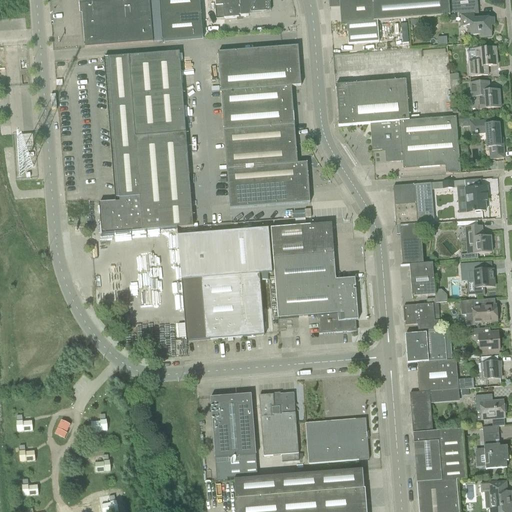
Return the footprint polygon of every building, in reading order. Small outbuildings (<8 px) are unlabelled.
[(80,0),(84,49),(96,48),(153,43),(149,0),(80,0)] [(199,0),(159,0),(163,42),(202,39),(203,39),(199,0)] [(214,0),(215,7),(222,7),(223,20),(238,18),(238,16),(240,16),(240,18),(248,18),(250,14),(266,12),(269,4),(269,0),(214,0)] [(341,25),(346,25),(377,22),(449,17),(449,15),(449,10),(448,6),(447,0),(329,0),(330,9),(339,8),(341,25)] [(448,6),(449,10),(449,15),(460,14),(460,16),(463,16),(466,16),(473,15),(473,16),(478,15),(476,0),(468,0),(465,1),(448,6)] [(463,16),(460,16),(461,28),(466,27),(467,36),(470,36),(480,36),(480,38),(481,38),(491,37),(490,27),(493,27),(493,20),(473,21),(473,16),(473,15),(466,16),(463,16)] [(378,44),(377,22),(346,25),(348,46),(378,44)] [(217,53),(220,93),(291,87),(300,87),(297,47),(217,53)] [(495,49),(485,49),(474,50),(475,63),(468,63),(469,77),(487,76),(486,67),(496,66),(495,49)] [(129,231),(129,233),(192,228),(179,53),(107,59),(119,206),(103,208),(105,232),(129,231)] [(338,128),(370,125),(408,122),(404,81),(335,87),(338,128)] [(487,83),(477,84),(469,84),(470,98),(478,98),(479,110),(499,109),(498,91),(488,92),(487,83)] [(220,93),(223,131),(294,126),(291,87),(220,93)] [(408,122),(370,125),(372,152),(384,151),(386,164),(403,162),(403,170),(444,167),(444,175),(459,174),(454,118),(408,122)] [(488,149),(489,160),(503,159),(502,147),(500,147),(498,125),(488,126),(488,121),(469,123),(470,135),(484,134),(485,149),(488,149)] [(223,131),(227,184),(307,178),(306,164),(297,165),(294,126),(223,131)] [(33,133),(19,134),(20,149),(34,148),(33,133)] [(307,178),(227,184),(229,209),(309,203),(307,178)] [(465,182),(452,183),(452,189),(457,188),(459,214),(460,214),(467,213),(485,212),(484,203),(487,202),(486,188),(481,188),(480,180),(465,182)] [(414,186),(393,188),(393,192),(394,206),(396,226),(396,227),(417,226),(419,225),(432,224),(428,185),(414,186)] [(277,320),(317,317),(338,315),(335,281),(333,255),(334,255),(331,225),(270,230),(277,320)] [(399,235),(402,267),(422,265),(419,225),(417,226),(396,227),(396,236),(399,235)] [(467,255),(459,256),(460,261),(477,259),(477,255),(491,254),(490,238),(482,239),(481,228),(471,228),(465,229),(467,255)] [(178,237),(186,345),(187,345),(187,343),(227,339),(227,338),(232,337),(232,339),(264,336),(259,275),(271,274),(268,230),(178,237)] [(469,265),(460,266),(460,275),(465,274),(466,282),(474,282),(475,290),(475,298),(484,297),(483,289),(494,288),(492,271),(479,272),(479,264),(469,265)] [(410,277),(408,277),(409,280),(410,280),(410,287),(409,287),(410,300),(412,300),(411,299),(421,298),(434,297),(435,297),(434,294),(432,265),(422,266),(422,265),(409,266),(409,267),(409,269),(410,277)] [(338,315),(317,317),(319,335),(353,333),(352,322),(358,321),(355,291),(353,291),(353,288),(355,288),(354,280),(335,281),(338,315)] [(435,297),(434,297),(434,300),(435,304),(444,303),(444,297),(440,293),(434,294),(435,297)] [(465,302),(460,303),(461,316),(466,316),(473,315),(473,316),(474,325),(487,324),(497,323),(496,316),(495,306),(488,307),(487,301),(477,301),(465,302)] [(413,306),(403,307),(404,316),(405,327),(418,326),(418,335),(439,333),(438,322),(434,322),(433,316),(433,314),(438,314),(438,304),(435,305),(426,305),(413,306)] [(489,329),(479,330),(472,330),(473,337),(478,336),(479,353),(499,351),(497,334),(489,335),(489,329)] [(418,335),(404,336),(407,365),(416,364),(419,394),(429,393),(457,391),(458,391),(457,381),(456,361),(452,361),(450,333),(439,333),(418,335)] [(500,363),(490,364),(478,365),(478,373),(481,373),(482,381),(500,380),(499,366),(500,366),(500,363)] [(472,380),(457,381),(458,391),(461,390),(468,390),(473,389),(472,380)] [(409,395),(412,434),(432,433),(430,403),(456,401),(458,399),(457,391),(429,393),(419,394),(409,395)] [(258,397),(259,407),(263,458),(281,456),(281,462),(298,461),(294,404),(293,404),(292,395),(280,396),(279,394),(276,395),(276,396),(273,397),(273,396),(258,397)] [(481,396),(474,397),(475,411),(480,411),(481,421),(491,420),(491,425),(492,427),(492,428),(497,428),(504,427),(503,419),(504,419),(503,402),(492,403),(491,395),(481,396)] [(250,396),(209,399),(210,409),(214,460),(225,459),(226,479),(257,476),(255,456),(251,406),(250,396)] [(305,424),(305,434),(308,465),(368,460),(365,420),(305,424)] [(61,421),(54,435),(64,439),(67,434),(66,434),(70,425),(61,421)] [(100,422),(91,423),(91,429),(91,433),(106,432),(105,421),(100,421),(100,422)] [(22,422),(17,422),(17,433),(32,432),(31,422),(22,423),(22,422)] [(412,434),(416,484),(456,481),(465,480),(461,430),(432,433),(412,434)] [(499,446),(494,446),(483,447),(484,451),(476,451),(477,467),(485,467),(485,471),(506,469),(506,462),(508,462),(507,452),(509,452),(507,452),(506,447),(499,448),(499,446)] [(25,452),(19,452),(19,453),(20,463),(35,462),(34,458),(34,452),(25,453),(25,452)] [(103,463),(94,464),(94,470),(95,474),(110,473),(109,462),(103,462),(103,463)] [(234,501),(234,511),(366,511),(364,491),(362,472),(234,482),(235,501),(234,501)] [(416,484),(418,511),(458,511),(458,509),(461,507),(460,504),(458,504),(457,500),(460,497),(460,494),(457,495),(456,481),(416,484)] [(480,493),(488,493),(491,492),(492,509),(490,509),(490,511),(510,511),(509,493),(506,493),(505,483),(480,485),(480,493)] [(28,486),(22,486),(23,497),(38,496),(37,492),(37,486),(28,487),(28,486)] [(110,504),(101,506),(101,511),(117,511),(115,502),(110,503),(110,504)]
